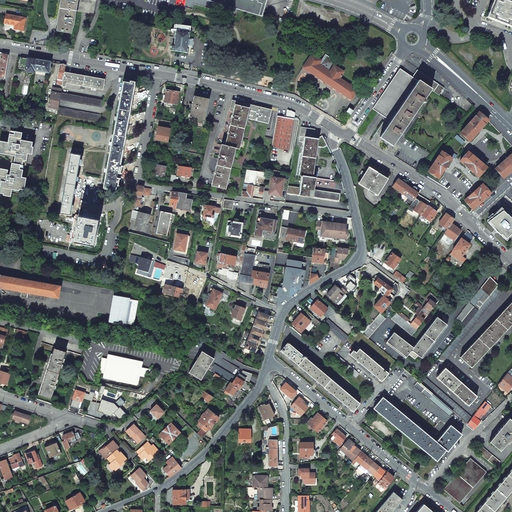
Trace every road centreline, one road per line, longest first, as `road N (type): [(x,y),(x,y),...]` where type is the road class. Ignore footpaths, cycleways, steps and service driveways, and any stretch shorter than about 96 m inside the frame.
road 1 (residential): [(158,74),(142,182),(355,215)]
road 2 (residential): [(425,488),(268,358)]
road 3 (unknown): [(499,251),(418,364),(374,338)]
road 4 (residential): [(337,130),(270,96),(158,74)]
road 5 (residential): [(158,74),(0,47)]
road 6 (residential): [(157,488),(204,454),(263,375)]
road 7 (residential): [(468,221),(434,188),(345,135)]
road 8 (residential): [(284,511),(284,415),(263,375)]
road 9 (residential): [(282,313),(358,260),(355,215)]
road 10 (residential): [(425,488),(511,397)]
road 11 (tertiary): [(511,129),(420,43)]
